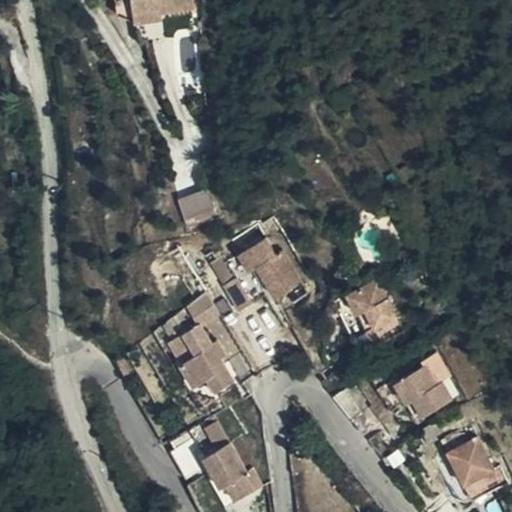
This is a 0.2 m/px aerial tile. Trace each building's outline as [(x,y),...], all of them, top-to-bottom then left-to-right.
[(192,179),(200,201),(227,193),(217,170),(192,179)] [(241,221),(251,240),(259,236),(269,254),(276,250),(284,263),(304,251),(284,219),(277,222),(268,205),(241,221)] [(266,264),(251,240),(226,254),(241,280),(266,264)] [(350,262),(359,283),(369,279),(384,313),(408,301),(382,247),(350,262)] [(276,250),(269,254),(277,267),(284,263),(276,250)] [(369,279),(359,283),(375,317),(384,313),(369,279)] [(200,298),(182,308),(194,329),(179,338),(193,361),(208,353),(216,367),(234,356),(220,333),(211,317),(200,298)] [(194,329),(182,308),(167,317),(179,338),(194,329)] [(216,315),(211,317),(220,333),(225,330),(216,315)] [(334,368),(356,350),(340,328),(330,336),(334,342),(321,351),(334,368)] [(396,350),(408,372),(416,368),(426,385),(455,369),(446,351),(438,353),(427,334),(396,350)] [(416,368),(408,372),(417,389),(426,385),(416,368)] [(202,401),(216,423),(228,416),(214,394),(202,401)] [(443,415),(465,456),(480,448),(489,466),(511,453),(511,444),(507,435),(498,439),(481,406),(472,411),(468,402),(443,415)] [(228,416),(216,423),(202,430),(191,412),(168,425),(185,453),(208,440),(219,460),(224,457),(233,475),(261,458),(250,440),(243,444),(228,415),(228,416)] [(480,448),(465,456),(474,472),(489,466),(480,448)]
